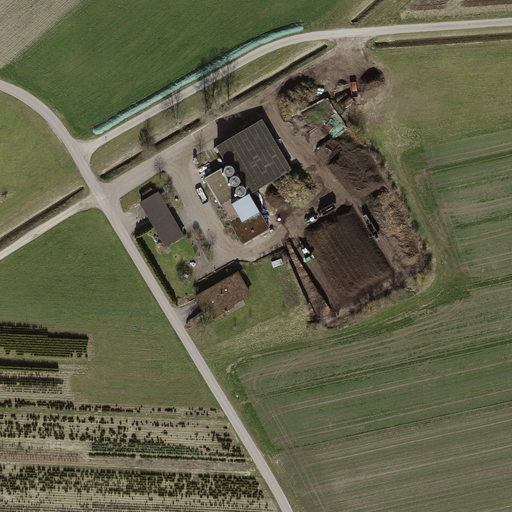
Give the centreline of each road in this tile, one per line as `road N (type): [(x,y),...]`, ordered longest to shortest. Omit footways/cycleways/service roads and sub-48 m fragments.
road 1 (unclassified): [(279,493),(59,127),(0,85)]
road 2 (track): [(0,256),(364,32)]
road 3 (unknown): [(168,152),(220,254),(274,244),(287,235),(296,208)]
